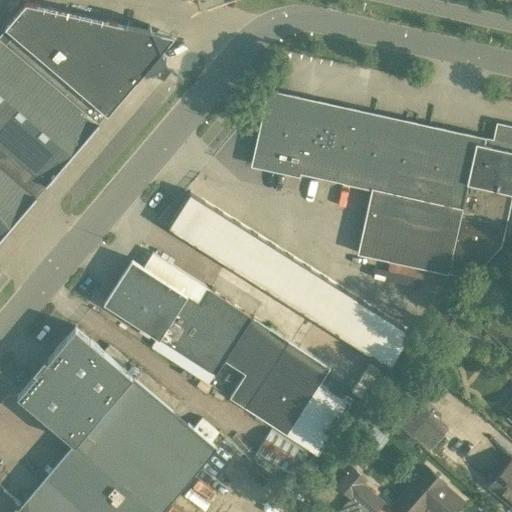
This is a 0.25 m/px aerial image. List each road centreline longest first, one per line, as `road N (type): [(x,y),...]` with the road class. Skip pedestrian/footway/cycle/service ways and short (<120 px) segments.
road 1 (unclassified): [(511,64),(320,19),(265,29),(0,338)]
road 2 (unknown): [(171,135),(362,272)]
